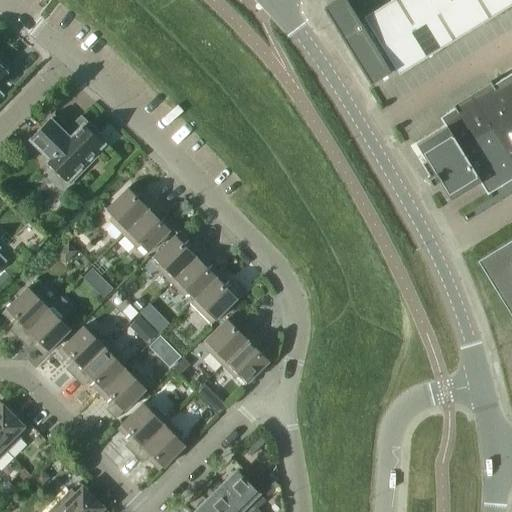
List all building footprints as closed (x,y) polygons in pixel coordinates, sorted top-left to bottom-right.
[(398,74),(511,3),(511,0),(391,0),(358,20),(345,0),(336,0),(323,8),(370,84),(394,69),(398,74)] [(0,94),(0,77),(9,69),(6,67),(8,64),(0,56),(0,97),(1,96),(0,94)] [(486,194),(511,178),(511,71),(438,117),(444,126),(415,144),(425,161),(421,164),(429,177),(426,178),(431,186),(438,182),(449,200),(478,182),(486,194)] [(94,153),(103,144),(93,134),(95,131),(84,120),(76,128),(78,130),(74,134),(68,129),(69,129),(54,114),(29,139),(50,159),(46,163),(52,168),(47,173),(61,186),(76,172),(78,175),(96,156),(94,153)] [(123,235),(157,201),(148,192),(143,197),(131,185),(105,210),(112,217),(109,221),(123,235)] [(172,227),(160,215),(165,209),(157,201),(123,235),(136,248),(140,245),(147,252),(172,227)] [(170,282),(204,248),(195,239),(190,245),(178,232),(152,257),(159,265),(156,268),(170,282)] [(511,239),(477,261),(511,318),(511,239)] [(65,263),(76,252),(68,243),(57,254),(65,263)] [(219,274),(207,262),(212,257),(204,248),(170,282),(183,296),(187,292),(193,299),(219,274)] [(91,268),(83,276),(92,284),(99,277),(91,268)] [(211,323),(245,290),(236,280),(231,285),(219,274),(193,299),(200,306),(196,309),(211,323)] [(18,339),(60,296),(47,282),(43,286),(36,279),(2,312),(14,325),(9,330),(18,339)] [(69,329),(62,322),(74,310),(60,296),(18,339),(26,347),(31,342),(44,355),(69,329)] [(222,365),(256,332),(247,323),(242,328),(230,316),(204,341),(211,348),(208,352),(222,365)] [(138,317),(130,326),(137,333),(145,324),(138,317)] [(73,378),(107,344),(94,330),(90,334),(83,326),(57,352),(70,364),(65,369),(73,378)] [(272,358),(259,345),(264,340),(256,332),(222,365),(235,379),(239,376),(246,383),(272,358)] [(98,393),(124,368),(118,361),(121,358),(107,344),(73,378),(82,387),(87,382),(98,393)] [(114,419),(148,386),(134,371),(131,375),(124,368),(98,393),(110,405),(105,410),(114,419)] [(202,386),(194,394),(204,404),(212,395),(202,386)] [(24,427),(0,402),(0,444),(6,451),(20,437),(16,434),(24,427)] [(132,454),(166,421),(153,407),(149,410),(142,403),(117,428),(129,441),(124,446),(132,454)] [(159,470),(184,445),(177,438),(180,434),(166,421),(132,454),(141,463),(146,458),(159,470)] [(277,485),(263,471),(252,481),(267,495),(277,485)] [(264,500),(237,473),(236,474),(234,472),(227,480),(228,481),(222,487),(245,511),(259,511),(256,508),(264,500)] [(5,483),(0,487),(0,495),(6,502),(15,493),(5,483)] [(106,511),(107,511),(82,486),(75,493),(71,489),(57,503),(66,511),(106,511)] [(245,511),(222,487),(215,494),(214,493),(206,501),(216,511),(245,511)] [(216,511),(206,501),(197,509),(198,510),(196,511),(216,511)] [(66,511),(57,503),(48,511),(66,511)]
